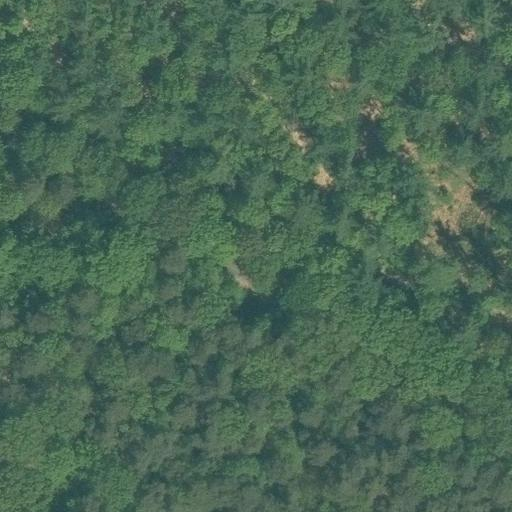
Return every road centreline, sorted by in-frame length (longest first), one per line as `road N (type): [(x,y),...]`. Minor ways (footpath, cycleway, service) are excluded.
road 1 (unclassified): [(511,420),(0,132)]
road 2 (track): [(56,511),(164,225)]
